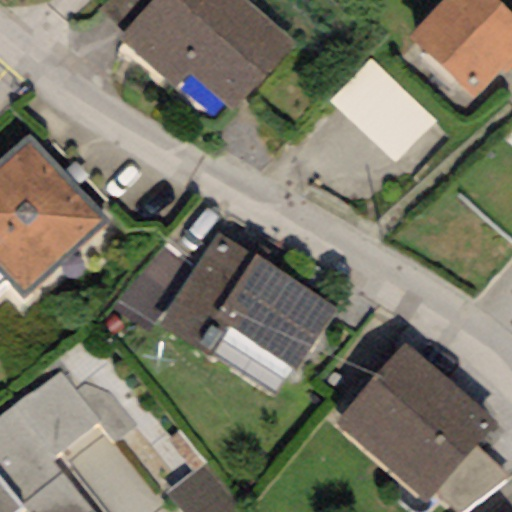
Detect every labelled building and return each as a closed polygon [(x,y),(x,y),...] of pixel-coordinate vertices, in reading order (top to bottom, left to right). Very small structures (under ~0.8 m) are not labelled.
[(106,0),(100,7),(123,29),(126,25),(149,0),(106,0)] [(123,29),(113,41),(171,93),(188,75),(229,112),(290,43),(241,0),(149,0),(126,25),(123,29)] [(511,18),(491,0),(444,0),(407,41),(473,100),(498,72),(503,77),(511,67),(511,18)] [(107,227),(29,136),(0,160),(0,276),(20,300),(107,227)] [(259,380),(301,318),(193,245),(132,334),(174,362),(192,335),(259,380)] [(413,511),(476,433),(375,354),(304,444),(390,511),(413,511)] [(101,424),(60,375),(0,422),(0,511),(92,511),(55,465),(101,424)]
